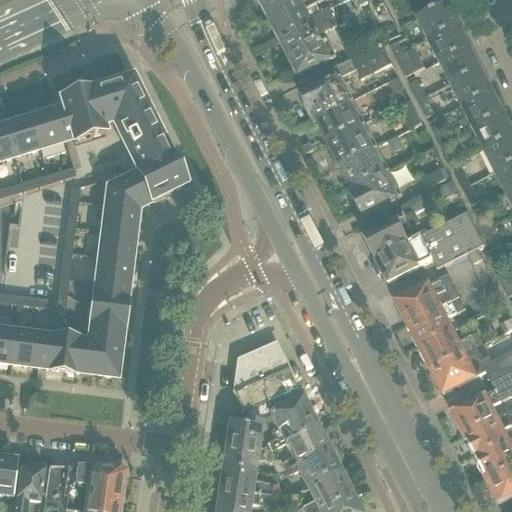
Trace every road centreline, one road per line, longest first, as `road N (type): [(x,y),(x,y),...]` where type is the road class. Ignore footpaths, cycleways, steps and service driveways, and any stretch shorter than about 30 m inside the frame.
road 1 (primary): [(371,397),(357,340),(190,0)]
road 2 (primary): [(135,0),(172,44),(282,250)]
road 3 (tertiary): [(176,448),(200,308),(282,250)]
road 4 (residential): [(176,448),(0,425)]
road 5 (primary): [(282,250),(333,349),(371,397)]
road 6 (primary): [(429,511),(371,397)]
